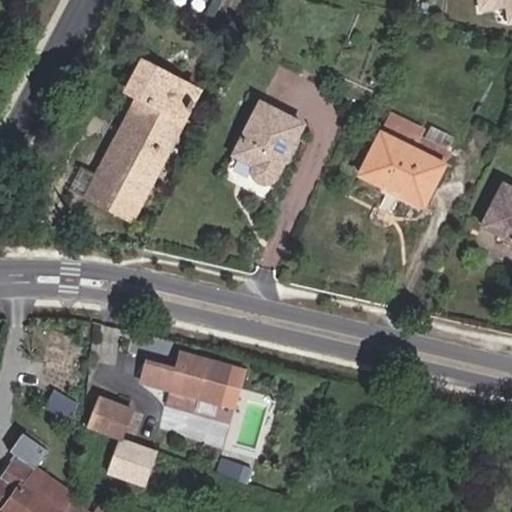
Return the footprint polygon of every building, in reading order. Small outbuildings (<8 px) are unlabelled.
[(123,90),(138,98),(87,195),(131,218),(182,121),(198,92),(139,61),(123,90)] [(301,124),(259,102),(232,155),(253,165),(253,167),(252,169),(252,171),(252,173),(252,175),(253,177),(254,179),(256,180),(257,182),(259,183),(261,183),(263,184),(265,184),(267,183),(269,183),(271,182),(273,181),(275,179),(276,177),(276,175),(301,124)] [(414,125),(390,113),(359,175),(421,206),(450,150),(411,131),(414,125)] [(511,190),(502,185),(482,225),(511,240),(511,190)] [(196,397),(220,403),(229,366),(180,354),(176,369),(147,362),(142,383),(171,390),(167,405),(192,412),(196,397)] [(130,410),(100,398),(88,427),(120,439),(130,410)] [(153,451),(163,423),(130,410),(120,439),(122,440),(153,452),(153,451)] [(75,494),(37,468),(50,450),(24,432),(11,451),(19,457),(0,484),(0,504),(11,511),(63,511),(72,500),(75,496),(75,494)] [(111,472),(142,482),(153,452),(122,440),(111,472)] [(109,511),(102,506),(97,511),(88,511),(72,500),(63,511),(109,511)]
